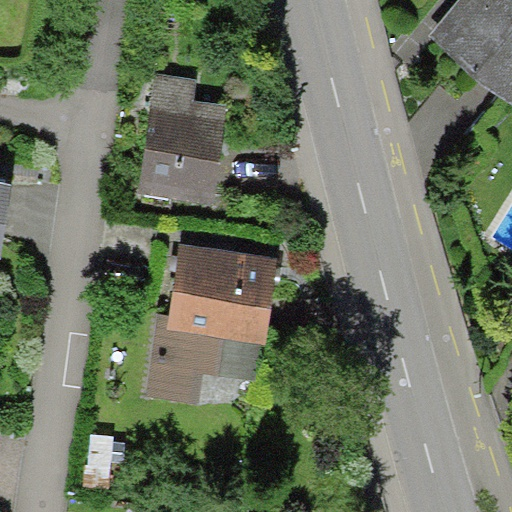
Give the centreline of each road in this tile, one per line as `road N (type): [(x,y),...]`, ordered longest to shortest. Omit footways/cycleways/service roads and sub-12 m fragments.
road 1 (tertiary): [(311,0),(449,511)]
road 2 (residential): [(124,0),(52,511)]
